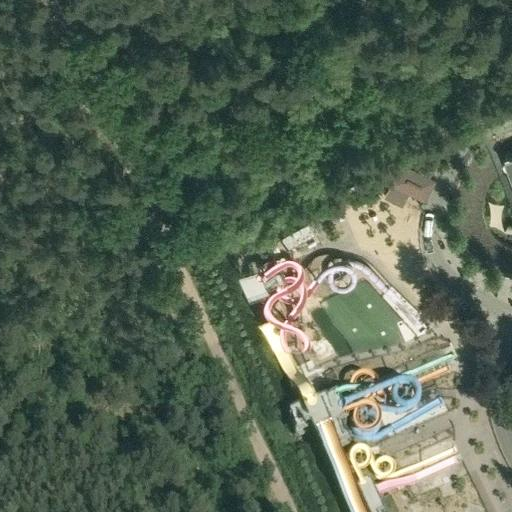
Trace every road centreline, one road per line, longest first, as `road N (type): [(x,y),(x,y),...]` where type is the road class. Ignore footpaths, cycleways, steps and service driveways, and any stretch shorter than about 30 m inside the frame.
road 1 (track): [(81,57),(203,320)]
road 2 (track): [(203,320),(292,511)]
